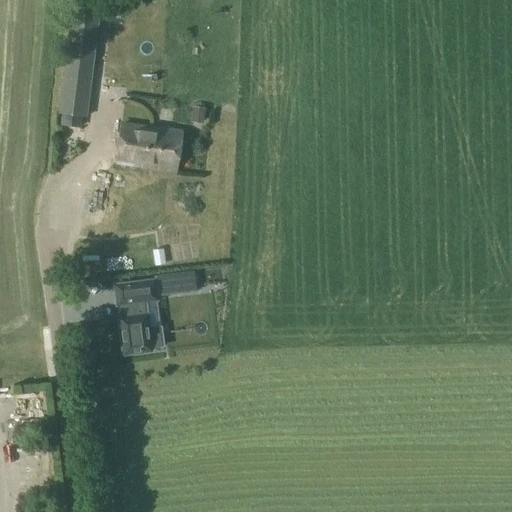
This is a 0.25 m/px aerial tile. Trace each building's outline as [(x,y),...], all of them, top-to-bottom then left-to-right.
[(99,5),(73,2),(61,118),(86,122),(94,60),(93,60),(94,52),(99,5)] [(205,109),(192,107),(191,123),(202,125),(205,109)] [(122,124),(116,164),(117,164),(135,166),(141,167),(175,172),(180,132),(150,128),(122,124)] [(164,187),(129,184),(129,174),(104,172),(98,237),(159,243),(164,187)] [(156,296),(195,291),(193,276),(114,286),(116,306),(119,305),(121,318),(118,319),(122,355),(150,352),(150,348),(162,346),(156,296)]
